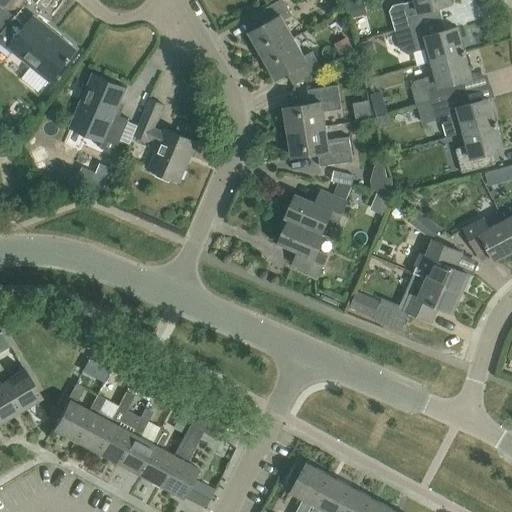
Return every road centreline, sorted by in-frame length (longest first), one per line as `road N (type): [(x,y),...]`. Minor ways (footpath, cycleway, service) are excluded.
road 1 (residential): [(179,298),(232,146),(223,92),(170,13)]
road 2 (unclassified): [(179,298),(88,258),(0,254)]
road 3 (residential): [(222,511),(306,350)]
road 4 (unclassified): [(461,416),(306,350)]
road 5 (unclassified): [(306,350),(179,298)]
road 6 (residential): [(511,305),(500,314),(461,416)]
